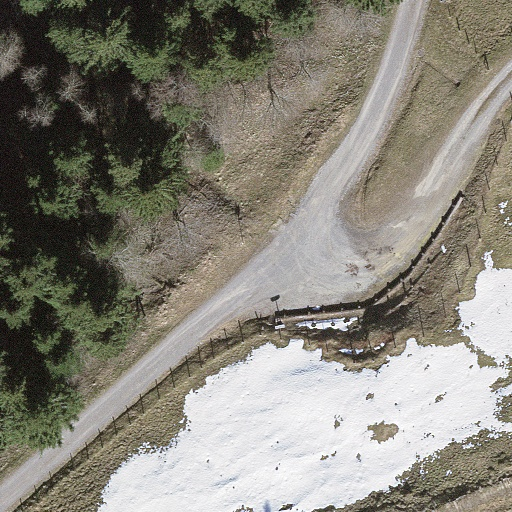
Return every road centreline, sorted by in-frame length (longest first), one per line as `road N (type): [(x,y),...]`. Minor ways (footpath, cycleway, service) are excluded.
road 1 (track): [(286,253),(0,508)]
road 2 (track): [(286,253),(350,280),(401,236),(511,83)]
road 3 (track): [(421,0),(367,154),(286,253)]
